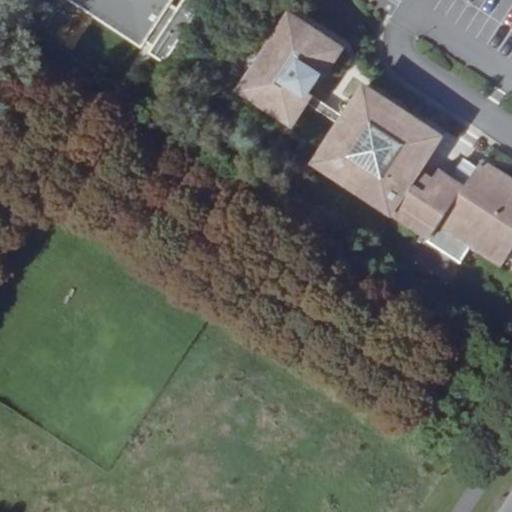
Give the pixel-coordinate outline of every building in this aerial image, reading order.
[(84,0),(149,43),(153,37),(160,41),(156,47),(170,57),(207,0),(186,0),(185,3),(180,0),(84,0)] [(289,121),(303,100),(310,91),(323,72),(326,74),(345,47),(294,12),(243,88),(289,121)] [(473,245),(500,263),(511,245),(511,179),(481,160),(465,185),(440,168),(438,171),(434,178),(420,169),(425,162),(443,134),(368,84),(347,115),(340,125),(317,160),(384,204),(431,236),(429,240),(462,261),(473,245)] [(303,100),(340,125),(347,115),(310,91),(303,100)] [(434,178),(438,171),(425,162),(420,169),(434,178)] [(511,245),(500,263),(503,265),(511,251),(511,245)]
